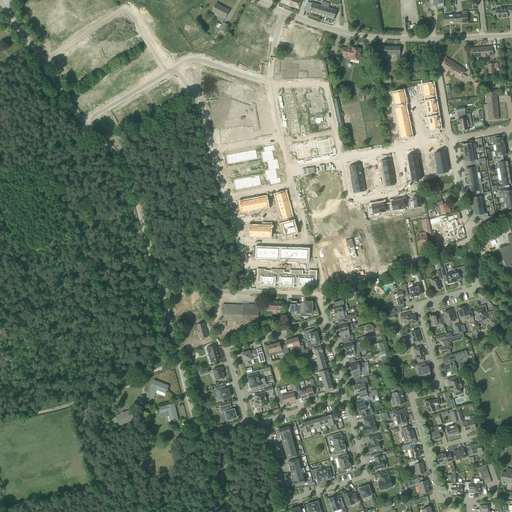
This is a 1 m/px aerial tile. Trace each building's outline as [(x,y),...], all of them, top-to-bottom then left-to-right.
[(106,0),(103,2),(108,10),(111,8),(106,0)] [(111,0),(106,0),(111,8),(115,6),(111,0)] [(281,0),(281,3),(298,9),(302,0),(301,0),(281,0)] [(306,4),(304,11),(334,19),(336,10),(328,8),(329,4),(328,3),(329,0),(325,0),(325,2),(322,1),(321,5),(312,3),(311,5),(306,4)] [(103,2),(99,5),(104,13),(108,10),(103,2)] [(212,12),(225,19),(229,11),(216,4),(212,12)] [(99,5),(96,7),(101,15),(104,13),(99,5)] [(96,7),(92,9),(97,17),(101,15),(96,7)] [(495,10),(496,18),(507,18),(507,14),(511,13),(511,7),(500,8),(500,10),(495,10)] [(92,9),(88,12),(94,20),(97,17),(92,9)] [(462,14),(455,15),(455,24),(467,23),(466,11),(461,12),(462,14)] [(455,24),(455,15),(443,16),(443,24),(455,24)] [(72,22),(68,25),(73,33),(78,30),(72,22)] [(120,22),(116,25),(121,34),(126,31),(127,33),(130,31),(126,25),(124,27),(120,22)] [(211,33),(215,35),(221,25),(216,22),(211,33)] [(220,31),(224,33),(228,25),(224,23),(220,31)] [(68,25),(64,28),(69,36),(73,33),(68,25)] [(116,25),(111,29),(114,33),(111,35),(115,41),(118,39),(116,37),(121,34),(116,25)] [(64,28),(61,30),(66,38),(69,36),(64,28)] [(316,45),(319,36),(295,28),(292,37),(316,45)] [(61,30),(57,32),(62,40),(66,38),(61,30)] [(57,32),(52,35),(58,43),(62,40),(57,32)] [(48,38),(42,41),(48,50),(54,46),(52,43),(55,41),(51,36),(48,38)] [(90,42),(85,45),(90,53),(95,50),(90,42)] [(170,50),(164,54),(167,60),(171,58),(176,55),(173,49),(176,47),(174,44),(169,47),(170,50)] [(85,45),(81,48),(86,56),(90,53),(85,45)] [(375,61),(385,61),(385,55),(394,55),(393,61),(400,61),(400,47),(376,46),(375,61)] [(211,47),(209,53),(212,54),(211,58),(217,60),(221,49),(215,47),(215,48),(211,47)] [(350,57),(349,59),(360,61),(361,55),(360,55),(361,49),(352,48),(351,49),(341,47),(340,56),(350,57)] [(472,48),(473,53),(473,57),(493,56),(492,47),(472,48)] [(81,48),(77,51),(82,59),(86,56),(81,48)] [(221,49),(217,60),(224,62),(225,57),(228,58),(230,53),(221,49)] [(77,51),(72,54),(78,62),(82,59),(77,51)] [(230,53),(228,58),(231,60),(230,64),(236,66),(239,56),(230,53)] [(72,54),(68,57),(73,65),(78,62),(72,54)] [(239,56),(236,66),(242,68),(243,64),(246,65),(249,59),(239,56)] [(441,66),(460,78),(465,70),(446,58),(441,66)] [(249,59),(246,65),(250,66),(249,70),(255,72),(258,61),(249,59)] [(62,60),(57,64),(63,73),(68,70),(70,72),(73,70),(69,65),(66,66),(62,60)] [(258,61),(255,72),(262,73),(263,69),(266,69),(267,63),(258,61)] [(285,64),(281,64),(281,70),(285,70),(285,77),(291,77),(291,66),(285,66),(285,64)] [(291,66),(291,77),(297,77),(297,70),(300,70),(300,64),(297,64),(297,66),(291,66)] [(309,64),(305,64),(305,70),(308,70),(308,77),(315,77),(315,66),(309,66),(309,64)] [(320,66),(315,66),(315,77),(321,77),(321,70),(324,70),(324,64),(320,64),(320,66)] [(147,65),(143,68),(148,76),(152,73),(147,65)] [(143,68),(138,70),(143,78),(148,76),(143,68)] [(138,70),(134,73),(139,81),(143,78),(138,70)] [(194,73),(192,78),(194,79),(193,82),(198,83),(197,86),(200,87),(202,80),(199,79),(201,74),(196,72),(195,73),(194,73)] [(134,73),(130,75),(134,84),(139,81),(134,73)] [(129,75),(125,78),(130,86),(134,84),(129,75)] [(204,78),(201,86),(208,88),(211,78),(208,77),(207,79),(204,78)] [(125,78),(121,81),(126,89),(130,86),(125,78)] [(211,78),(208,88),(213,90),(216,82),(213,81),(214,79),(211,78)] [(171,80),(168,81),(173,91),(179,88),(174,80),(172,81),(171,80)] [(108,88),(102,91),(107,100),(108,99),(108,100),(111,98),(111,97),(114,95),(112,90),(114,89),(110,81),(105,84),(108,88)] [(121,81),(116,83),(121,92),(126,89),(121,81)] [(166,85),(163,86),(164,87),(168,94),(173,91),(168,81),(165,83),(166,85)] [(216,82),(213,90),(219,93),(223,82),(220,81),(219,83),(216,82)] [(223,82),(219,93),(225,95),(228,86),(225,85),(226,83),(223,82)] [(423,86),(421,86),(422,92),(424,92),(433,90),(433,89),(433,87),(432,85),(433,84),(429,85),(429,82),(422,83),(423,86)] [(231,85),(228,94),(234,96),(237,87),(237,85),(234,84),(233,85),(231,85)] [(237,87),(234,96),(239,98),(242,89),(240,88),(241,86),(237,85),(237,87)] [(164,87),(160,89),(165,97),(168,94),(164,87)] [(242,89),(239,98),(245,100),(248,91),(248,89),(245,88),(245,89),(242,89)] [(160,89),(157,91),(161,99),(165,97),(160,89)] [(248,91),(245,100),(251,102),(254,93),(251,92),(252,90),(248,89),(248,91)] [(485,90),(488,121),(497,120),(499,120),(496,89),(485,90)] [(433,90),(424,92),(425,96),(425,97),(425,100),(432,98),(431,96),(434,95),(433,90)] [(102,91),(95,96),(100,104),(103,102),(104,103),(107,101),(106,100),(107,100),(102,91)] [(157,91),(153,93),(157,101),(161,99),(157,91)] [(153,93),(149,95),(154,103),(157,101),(153,93)] [(317,93),(307,95),(308,100),(311,99),(311,103),(322,101),(321,95),(318,95),(317,93)] [(404,97),(395,99),(396,105),(406,103),(405,97),(404,97)] [(333,99),(339,128),(344,127),(341,116),(343,116),(342,113),(341,113),(338,98),(333,99)] [(426,102),(423,103),(424,109),(427,108),(436,107),(435,101),(432,101),(432,98),(425,100),(426,102)] [(312,108),(310,109),(311,113),(321,111),(321,108),(324,108),(322,101),(311,103),(312,108)] [(132,105),(127,107),(132,116),(137,113),(132,105)] [(127,107),(123,110),(128,119),(132,116),(127,107)] [(436,107),(427,108),(428,113),(427,113),(428,113),(428,116),(435,115),(434,112),(437,112),(437,111),(436,107)] [(123,110),(119,112),(124,121),(128,119),(123,110)] [(119,112),(114,115),(119,124),(124,121),(119,112)] [(458,120),(457,120),(458,123),(457,123),(458,127),(459,131),(469,129),(468,122),(471,121),(470,114),(463,115),(463,119),(458,120)] [(429,119),(426,119),(427,125),(430,125),(439,123),(438,118),(438,117),(435,118),(435,115),(428,116),(429,119)] [(439,123),(430,125),(430,130),(431,133),(437,132),(437,129),(440,128),(439,126),(440,126),(439,123)] [(271,128),(262,129),(263,136),(273,134),(272,131),(274,131),(273,127),(271,128)] [(504,143),(503,141),(504,140),(503,137),(500,138),(499,135),(492,137),(493,142),(492,143),(493,146),(495,145),(504,143)] [(330,143),(323,144),(325,154),(331,152),(330,145),(334,144),(333,137),(329,138),(330,143)] [(316,140),(312,141),(313,148),(317,147),(319,155),(325,154),(323,144),(317,145),(316,140)] [(309,146),(302,147),(304,157),(311,156),(309,149),(313,148),(312,141),(308,142),(309,146)] [(474,149),(473,143),(462,145),(463,148),(462,148),(463,151),(474,149)] [(295,144),(291,145),(292,152),(296,151),(298,158),(304,157),(302,147),(296,148),(295,144)] [(263,150),(261,151),(262,157),(272,155),(272,151),(275,150),(274,145),(263,147),(263,150)] [(496,160),(501,159),(501,156),(506,155),(505,152),(506,152),(505,149),(496,151),(494,151),(496,160)] [(272,155),(262,157),(263,164),(266,163),(266,166),(277,164),(276,159),(273,160),(272,155)] [(476,161),(475,155),(464,157),(465,160),(464,160),(465,163),(476,161)] [(502,162),(501,159),(496,160),(496,163),(498,163),(499,169),(508,167),(507,161),(502,162)] [(267,169),(264,169),(265,176),(276,174),(275,169),(278,169),(277,164),(266,166),(267,169)] [(478,173),(477,164),(470,165),(471,168),(467,169),(468,175),(476,173),(478,173)] [(360,165),(349,167),(350,173),(361,171),(360,165)] [(361,171),(350,173),(351,180),(363,178),(361,171)] [(276,174),(265,176),(266,182),(269,182),(270,185),(281,183),(280,178),(277,178),(276,174)] [(363,178),(351,180),(353,186),(364,184),(363,178)] [(364,184),(353,186),(354,193),(365,191),(364,184)] [(480,194),(478,185),(470,186),(471,192),(476,191),(476,194),(480,194)] [(505,188),(499,190),(499,193),(502,192),(503,198),(505,198),(511,196),(511,190),(510,191),(509,189),(509,188),(505,189),(505,188)] [(413,201),(409,202),(411,208),(421,206),(419,197),(412,198),(413,201)] [(403,199),(397,201),(398,210),(399,212),(405,211),(405,209),(407,208),(406,202),(403,202),(403,199)] [(392,204),(389,205),(390,211),(398,210),(397,201),(391,202),(392,204)] [(505,210),(503,210),(504,213),(511,211),(511,209),(511,208),(511,202),(506,204),(504,204),(505,210)] [(383,203),(378,204),(379,213),(388,212),(387,205),(384,206),(383,203)] [(372,208),(369,208),(370,215),(373,214),(374,217),(380,216),(379,213),(378,204),(372,205),(372,208)] [(436,212),(438,211),(439,216),(450,212),(449,208),(447,208),(446,204),(434,208),(436,212)] [(485,214),(484,208),(474,210),(474,213),(474,216),(480,215),(480,218),(488,217),(487,213),(485,214)] [(452,215),(442,219),(444,225),(447,224),(448,229),(447,229),(448,233),(449,233),(450,237),(455,236),(454,232),(455,231),(454,227),(458,226),(455,219),(454,220),(452,215)] [(418,233),(419,236),(416,236),(418,246),(428,244),(425,232),(430,231),(428,219),(421,220),(422,226),(423,226),(425,232),(418,233)] [(293,222),(281,225),(282,231),(284,230),(295,227),(294,227),(293,222)] [(295,227),(284,230),(287,239),(293,237),(292,234),(296,233),(295,227)] [(511,234),(507,236),(510,245),(499,249),(506,267),(510,266),(511,271),(511,229),(510,230),(511,234)] [(343,263),(340,264),(343,274),(348,273),(347,272),(350,271),(349,265),(352,264),(350,256),(346,257),(346,258),(342,260),(343,263)] [(449,259),(438,262),(441,271),(443,279),(444,283),(447,282),(448,284),(456,282),(456,280),(458,279),(458,280),(462,278),(460,269),(452,271),(452,273),(447,274),(444,265),(450,263),(449,259)] [(334,264),(326,267),(330,281),(338,279),(334,264)] [(258,272),(253,272),(256,280),(258,280),(258,281),(262,282),(262,284),(267,285),(268,275),(263,274),(263,271),(258,270),(258,272)] [(268,273),(268,285),(273,285),(274,282),(277,282),(277,271),(272,271),(272,274),(268,273)] [(277,271),(277,282),(280,282),(280,285),(286,285),(287,275),(287,274),(282,274),(282,271),(277,271)] [(287,275),(286,285),(292,285),(292,283),(296,283),(296,272),(291,271),(291,275),(287,275)] [(296,272),(296,283),(299,283),(299,286),(305,286),(305,276),(301,276),(301,272),(296,272)] [(305,276),(305,286),(311,286),(311,283),(315,284),(315,272),(310,272),(310,276),(305,276)] [(431,281),(434,291),(441,289),(438,279),(431,281)] [(409,283),(408,284),(409,287),(411,293),(412,293),(413,297),(417,296),(419,295),(419,294),(423,293),(420,283),(413,285),(412,283),(411,283),(409,283)] [(394,308),(388,310),(390,316),(393,315),(401,312),(400,310),(404,308),(403,304),(404,304),(404,303),(404,302),(404,301),(403,301),(402,301),(402,300),(403,299),(403,298),(404,297),(402,291),(401,291),(396,293),(397,294),(392,295),(395,303),(396,303),(397,308),(394,308)] [(334,307),(333,308),(334,313),(343,311),(348,310),(348,309),(348,310),(347,306),(345,305),(343,303),(342,302),(342,301),(342,300),(333,303),(334,307)] [(267,310),(283,311),(284,302),(268,301),(267,310)] [(294,315),(300,315),(301,307),(301,304),(297,304),(297,301),(291,301),(291,305),(288,304),(288,312),(294,312),(294,315)] [(312,314),(312,302),(311,302),(311,301),(308,301),(308,302),(304,302),(304,307),(301,307),(300,315),(306,315),(307,313),(312,314)] [(223,304),(222,320),(225,321),(258,322),(259,311),(259,308),(259,305),(243,304),(243,305),(223,304)] [(478,308),(477,308),(477,307),(473,308),(476,316),(475,316),(477,324),(483,322),(482,321),(484,320),(489,319),(487,313),(486,313),(486,312),(487,312),(485,305),(478,307),(478,308)] [(459,314),(458,314),(460,319),(464,318),(465,320),(470,319),(471,322),(474,322),(471,310),(467,311),(465,306),(458,308),(459,314)] [(443,316),(445,321),(446,324),(446,325),(447,325),(449,325),(450,324),(450,323),(450,322),(455,321),(454,316),(453,316),(451,310),(443,313),(444,316),(443,316)] [(334,313),(334,314),(335,320),(341,318),(342,321),(347,319),(348,320),(349,319),(357,317),(356,315),(346,315),(344,315),(343,311),(334,313)] [(404,315),(399,316),(401,320),(402,323),(403,323),(404,326),(405,325),(405,326),(412,324),(414,324),(414,323),(416,322),(414,315),(411,316),(409,312),(404,314),(404,315)] [(432,326),(436,325),(436,327),(444,325),(441,317),(438,318),(437,314),(429,317),(432,326)] [(393,315),(390,316),(379,319),(381,326),(386,324),(385,321),(394,319),(393,315)] [(338,327),(340,332),(340,333),(348,330),(352,329),(349,319),(348,320),(347,320),(348,321),(344,322),(345,325),(338,327)] [(198,330),(197,330),(199,339),(208,337),(204,323),(197,325),(198,330)] [(459,323),(453,325),(456,334),(459,333),(459,335),(462,334),(459,323)] [(382,332),(380,326),(374,328),(376,334),(382,332)] [(307,340),(309,339),(318,337),(317,331),(313,332),(312,329),(304,331),(304,334),(305,334),(307,340)] [(340,333),(340,332),(339,333),(341,339),(347,338),(347,340),(353,338),(352,334),(350,335),(348,330),(340,333)] [(409,332),(413,343),(421,341),(418,330),(409,332)] [(298,337),(291,339),(294,346),(300,345),(298,337)] [(318,337),(309,339),(310,342),(307,343),(309,349),(317,346),(316,343),(320,342),(318,337)] [(448,338),(440,341),(441,345),(442,345),(442,346),(438,348),(440,355),(444,354),(445,355),(451,353),(450,351),(451,351),(450,349),(451,348),(449,338),(448,338)] [(285,352),(286,355),(287,358),(290,357),(287,348),(294,346),(291,339),(285,341),(286,345),(283,345),(285,352)] [(344,346),(345,352),(359,348),(357,342),(354,343),(353,340),(347,342),(348,345),(344,346)] [(285,352),(283,345),(280,346),(279,342),(273,344),(275,352),(276,355),(282,353),(285,352)] [(265,351),(269,363),(272,362),(270,356),(269,353),(275,352),(273,344),(267,346),(268,350),(265,351)] [(212,362),(212,363),(220,361),(215,345),(208,347),(211,358),(210,358),(211,363),(212,362)] [(345,352),(346,358),(353,357),(353,359),(358,357),(358,355),(356,356),(354,351),(358,351),(359,352),(367,350),(366,346),(359,348),(345,352)] [(413,348),(416,361),(423,359),(422,357),(425,356),(423,349),(422,349),(421,346),(413,348)] [(314,355),(322,352),(323,352),(321,347),(312,349),(314,355)] [(250,360),(252,360),(252,358),(258,356),(256,350),(250,352),(250,351),(242,353),(241,355),(243,362),(244,362),(245,367),(252,365),(250,360)] [(449,363),(444,364),(444,367),(443,367),(445,373),(457,370),(454,361),(465,358),(464,357),(468,356),(467,352),(447,357),(448,357),(449,363)] [(349,365),(351,371),(360,369),(365,367),(364,364),(361,361),(362,361),(360,359),(355,361),(356,363),(349,365)] [(325,362),(317,365),(318,370),(327,368),(325,362)] [(418,372),(417,372),(418,376),(423,375),(424,379),(431,377),(429,373),(430,373),(428,366),(423,367),(422,364),(416,366),(418,372)] [(222,367),(212,370),(215,381),(218,380),(219,380),(221,380),(221,379),(224,378),(223,374),(224,373),(223,371),(222,367)] [(351,371),(350,371),(352,378),(359,376),(360,378),(370,375),(369,372),(366,372),(365,367),(360,369),(351,371)] [(249,381),(249,382),(259,380),(258,377),(259,376),(260,376),(261,375),(261,374),(262,373),(262,372),(264,371),(263,369),(252,372),(252,375),(247,377),(248,378),(247,378),(248,382),(249,381)] [(453,388),(449,389),(451,393),(454,392),(455,395),(461,393),(460,388),(462,388),(458,376),(452,378),(453,381),(451,382),(452,384),(453,388)] [(355,380),(355,381),(356,382),(355,382),(356,384),(356,385),(353,386),(355,393),(366,390),(366,388),(369,387),(368,383),(368,381),(367,382),(366,378),(366,377),(355,380)] [(147,397),(153,399),(157,390),(166,393),(168,386),(153,380),(147,397)] [(257,390),(263,388),(272,385),(271,383),(265,385),(264,384),(264,383),(263,383),(262,382),(261,382),(260,382),(259,380),(249,382),(249,383),(249,384),(250,387),(251,387),(251,388),(256,387),(257,390)] [(297,382),(294,383),(295,388),(296,388),(296,391),(297,394),(298,396),(301,395),(302,399),(308,397),(306,389),(300,391),(297,382)] [(293,390),(287,392),(290,402),(296,400),(294,395),(297,394),(296,391),(296,388),(295,388),(294,383),(291,384),(293,390)] [(305,387),(306,389),(308,397),(314,395),(313,390),(316,389),(314,383),(310,384),(311,386),(305,387)] [(215,389),(218,398),(221,397),(222,400),(230,397),(230,394),(230,392),(229,392),(228,389),(225,390),(224,386),(215,389)] [(290,402),(287,392),(280,394),(279,388),(276,388),(278,397),(281,396),(283,404),(290,402)] [(393,398),(396,406),(404,403),(404,402),(405,402),(404,399),(403,399),(402,395),(403,395),(402,391),(391,394),(392,398),(393,398)] [(255,402),(256,407),(257,406),(257,407),(267,404),(264,392),(254,395),(255,402)] [(427,406),(426,406),(428,413),(436,411),(434,406),(440,404),(438,399),(432,400),(425,402),(426,405),(427,406)] [(356,404),(358,413),(360,412),(360,414),(361,414),(363,417),(373,414),(371,409),(368,409),(367,409),(366,405),(370,403),(369,400),(361,402),(361,403),(356,404)] [(167,412),(170,421),(178,420),(174,404),(158,408),(160,414),(167,412)] [(231,410),(230,409),(231,409),(229,405),(220,407),(221,411),(222,411),(223,417),(226,416),(227,421),(228,420),(229,421),(232,421),(231,419),(236,418),(236,417),(237,417),(236,414),(235,414),(234,409),(231,410)] [(395,417),(397,425),(407,422),(404,414),(406,414),(405,409),(392,413),(393,417),(395,417)] [(134,420),(132,415),(130,410),(125,412),(121,413),(121,414),(116,416),(120,425),(134,420)] [(328,416),(330,424),(333,432),(337,430),(336,424),(339,423),(337,414),(334,415),(334,414),(328,415),(328,416)] [(470,420),(462,422),(465,431),(472,429),(472,430),(476,429),(473,420),(474,420),(473,419),(474,419),(473,416),(469,417),(470,420)] [(362,427),(365,435),(377,431),(375,423),(374,423),(373,417),(363,420),(365,426),(362,427)] [(310,430),(307,422),(307,421),(301,423),(302,424),(299,425),(301,432),(303,432),(304,433),(310,431),(310,430)] [(445,427),(447,431),(448,436),(454,434),(455,435),(459,434),(456,424),(445,427)] [(405,427),(401,429),(402,433),(401,433),(402,437),(403,437),(405,443),(407,442),(407,440),(409,440),(410,443),(411,443),(410,439),(415,438),(413,433),(412,433),(413,432),(412,429),(411,430),(410,426),(405,427)] [(431,433),(433,441),(441,439),(439,434),(443,433),(441,426),(433,428),(434,432),(431,433)] [(332,440),(333,445),(343,442),(343,440),(344,440),(343,437),(342,437),(341,436),(336,437),(336,434),(328,436),(329,441),(332,440)] [(370,444),(367,445),(368,446),(370,453),(381,450),(378,441),(381,441),(379,435),(373,437),(369,438),(370,444)] [(330,457),(332,456),(331,456),(333,455),(333,456),(341,453),(340,450),(345,449),(345,448),(346,447),(345,444),(344,444),(343,442),(333,445),(334,448),(332,452),(332,454),(329,455),(330,457)] [(410,443),(400,446),(401,450),(405,449),(405,451),(409,450),(411,457),(415,456),(415,457),(420,456),(418,449),(418,448),(417,448),(416,448),(415,446),(411,447),(410,443)] [(471,452),(469,453),(470,456),(482,452),(481,447),(480,448),(479,443),(470,446),(471,452)] [(459,450),(453,452),(455,460),(466,457),(463,448),(459,449),(459,450)] [(337,458),(338,464),(349,462),(348,460),(349,460),(348,456),(347,456),(347,455),(342,457),(341,453),(333,456),(333,455),(331,456),(332,456),(333,460),(337,458)] [(436,455),(439,464),(442,463),(443,464),(452,461),(450,453),(445,455),(445,453),(436,455)] [(375,464),(373,464),(374,469),(375,470),(376,470),(377,471),(382,469),(385,469),(385,468),(383,462),(386,462),(384,455),(381,456),(379,457),(374,458),(375,462),(374,462),(375,464)] [(326,469),(322,470),(325,480),(327,479),(327,480),(330,479),(330,478),(332,478),(330,473),(334,472),(331,461),(328,462),(328,464),(327,465),(326,467),(326,468),(326,469)] [(349,462),(338,464),(339,468),(338,468),(337,469),(339,475),(346,473),(345,469),(350,468),(350,467),(351,466),(350,462),(349,463),(349,462)] [(424,473),(422,467),(423,467),(422,462),(413,465),(416,475),(424,473)] [(500,481),(506,482),(508,474),(509,469),(506,468),(506,473),(502,472),(500,481)] [(325,480),(322,470),(318,471),(317,469),(311,471),(313,478),(317,477),(318,482),(320,481),(320,482),(323,481),(323,480),(325,480)] [(377,482),(378,486),(379,490),(379,489),(380,490),(384,489),(385,490),(388,489),(392,487),(390,478),(389,478),(388,473),(379,476),(380,481),(377,482)] [(408,482),(409,486),(416,484),(420,496),(424,495),(424,494),(429,492),(427,484),(429,484),(427,480),(418,483),(417,479),(408,482)] [(473,479),(474,484),(474,493),(480,492),(480,487),(483,487),(483,481),(479,481),(479,480),(477,479),(473,479)] [(456,485),(456,494),(462,494),(462,488),(465,488),(465,482),(461,482),(456,483),(456,485)] [(470,482),(465,482),(465,488),(468,488),(468,493),(474,493),(474,484),(471,484),(470,482)] [(456,494),(456,485),(453,486),(453,483),(447,483),(447,489),(450,489),(451,494),(456,494)] [(359,489),(362,498),(371,495),(368,485),(363,487),(363,486),(360,487),(360,488),(359,489)] [(355,503),(358,502),(355,493),(351,494),(350,492),(347,493),(347,492),(344,493),(344,494),(343,494),(347,506),(355,503)] [(330,503),(327,504),(329,511),(334,511),(337,510),(341,509),(341,511),(345,511),(341,498),(338,499),(337,496),(336,497),(335,496),(332,497),(332,498),(329,499),(330,503)] [(307,508),(306,508),(307,511),(308,511),(319,511),(320,511),(318,502),(312,503),(312,502),(308,504),(306,505),(307,508)]
